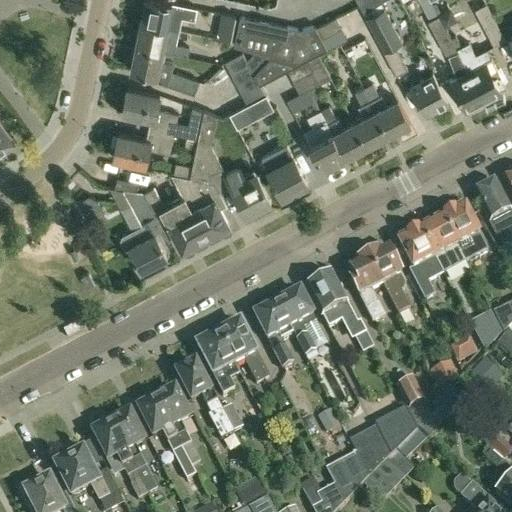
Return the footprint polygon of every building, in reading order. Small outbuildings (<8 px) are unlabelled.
[(195,18),(195,17),(197,7),(163,0),(144,0),(141,21),(178,29),(181,15),(195,18)] [(356,0),(363,13),(373,7),(369,0),(356,0)] [(437,9),(432,0),(420,0),(427,14),(437,9)] [(373,7),(363,13),(384,50),(383,50),(396,73),(407,67),(395,44),(401,40),(384,9),(384,10),(380,3),(373,7)] [(494,44),(505,39),(487,3),(476,9),(494,44)] [(217,37),(232,40),(237,15),(222,12),(217,37)] [(455,35),(451,38),(440,15),(428,21),(445,55),(457,49),(461,47),(455,35)] [(329,47),(324,37),(318,26),(314,29),(312,24),(299,28),(242,16),(236,46),(252,51),(272,57),(296,64),(308,58),(329,47)] [(324,37),(340,28),(335,18),(318,26),(324,37)] [(175,43),(178,29),(141,21),(136,45),(162,50),(187,56),(189,46),(175,43)] [(324,37),(329,47),(346,38),(340,28),(324,37)] [(486,48),(476,53),(470,42),(458,49),(471,68),(468,70),(484,101),(501,92),(500,88),(505,85),(491,58),(486,48)] [(157,75),(162,50),(136,45),(131,69),(157,75)] [(249,62),(247,58),(246,59),(242,51),(224,62),(229,72),(249,62)] [(255,71),(272,57),(252,51),(247,58),(249,62),(229,72),(236,83),(255,71)] [(484,101),(468,70),(459,52),(448,55),(456,76),(450,79),(466,110),(484,101)] [(288,69),(296,64),(272,57),(255,71),(236,83),(241,94),(259,83),(288,69)] [(301,73),(313,67),(308,58),(296,64),(288,69),(299,92),(308,87),(301,73)] [(301,73),(308,87),(320,81),(313,67),(301,73)] [(200,82),(171,70),(166,84),(194,95),(200,82)] [(410,85),(426,113),(448,102),(433,73),(413,84),(410,85)] [(363,87),(388,133),(410,122),(398,98),(376,109),(371,99),(379,95),(373,82),(363,87)] [(247,105),(266,95),(259,83),(241,94),(247,105)] [(149,128),(174,133),(178,113),(157,108),(160,93),(127,87),(122,112),(151,117),(149,128)] [(366,145),(388,133),(363,87),(355,91),(362,103),(359,105),(365,115),(354,121),(366,145)] [(267,94),(266,95),(247,105),(244,107),(252,121),(275,108),(267,94)] [(192,105),(191,113),(202,118),(203,109),(192,105)] [(366,145),(354,121),(344,127),(338,116),(336,118),(329,105),(320,110),(345,156),(366,145)] [(211,181),(213,174),(223,169),(212,147),(219,116),(203,109),(202,118),(190,177),(211,181)] [(323,168),(345,156),(320,110),(308,116),(315,129),(305,134),(310,144),(323,168)] [(0,154),(6,150),(3,147),(15,138),(0,119),(0,154)] [(170,153),(174,133),(149,128),(146,138),(118,132),(113,157),(145,164),(148,148),(170,153)] [(277,149),(262,156),(268,169),(282,195),(307,182),(294,156),(287,143),(277,149)] [(231,186),(246,214),(271,201),(256,172),(242,180),(236,168),(225,174),(231,185),(231,186)] [(171,173),(184,196),(207,238),(220,231),(219,228),(228,223),(220,208),(227,204),(215,182),(211,181),(190,177),(171,173)] [(505,179),(502,181),(511,199),(511,173),(507,176),(505,179)] [(118,177),(116,187),(139,191),(141,181),(118,177)] [(478,194),(475,195),(490,224),(489,224),(501,247),(511,241),(511,240),(511,214),(511,213),(496,184),(486,189),(483,188),(478,190),(478,194)] [(207,238),(184,196),(165,206),(154,186),(144,191),(163,228),(167,238),(175,234),(182,248),(192,243),(193,245),(207,238)] [(144,191),(139,191),(116,187),(115,193),(134,229),(123,235),(121,242),(125,248),(128,246),(141,269),(167,255),(155,232),(163,228),(144,191)] [(442,218),(457,247),(466,264),(488,252),(480,236),(480,235),(465,206),(454,212),(450,211),(447,213),(445,216),(442,218)] [(466,264),(457,247),(442,218),(420,230),(435,259),(444,275),(466,264)] [(444,275),(435,259),(420,230),(417,231),(413,230),(410,232),(409,236),(398,242),(413,271),(410,273),(426,303),(436,298),(429,283),(444,275)] [(406,283),(405,282),(387,248),(380,252),(380,251),(377,253),(375,252),(371,254),(370,256),(368,257),(383,286),(399,316),(411,310),(402,293),(403,292),(404,291),(405,289),(406,288),(406,287),(406,285),(406,283)] [(372,292),(383,286),(368,257),(365,259),(364,258),(358,261),(358,263),(356,263),(357,265),(350,268),(357,283),(353,286),(371,320),(383,314),(372,292)] [(89,272),(81,276),(87,288),(95,284),(89,272)] [(332,276),(307,289),(322,318),(336,310),(347,331),(358,325),(332,276)] [(300,293),(277,305),(289,326),(294,336),(294,335),(306,358),(316,353),(304,330),(317,324),(300,293)] [(511,325),(511,303),(493,314),(503,333),(504,334),(511,325)] [(282,342),(294,336),(289,326),(277,305),(255,317),(283,370),(294,364),(282,342)] [(487,341),(503,333),(493,314),(477,322),(487,341)] [(268,379),(265,373),(256,355),(240,325),(231,330),(230,327),(217,333),(235,366),(246,361),(258,384),(268,379)] [(511,335),(507,331),(496,343),(511,357),(511,335)] [(240,375),(235,366),(217,333),(205,340),(207,343),(198,347),(223,396),(235,390),(230,380),(240,375)] [(366,334),(356,340),(363,354),(374,348),(366,334)] [(470,345),(455,353),(461,363),(476,355),(470,345)] [(481,359),(469,372),(490,391),(502,378),(481,359)] [(450,363),(429,374),(438,392),(460,380),(450,363)] [(234,433),(223,412),(212,391),(210,392),(195,364),(177,374),(192,403),(202,398),(207,407),(207,408),(211,415),(208,417),(221,441),(235,434),(234,433)] [(417,428),(431,413),(414,381),(397,391),(406,408),(417,428)] [(181,425),(190,420),(175,391),(157,401),(165,417),(183,450),(186,457),(191,467),(201,462),(181,425)] [(173,455),(183,450),(165,417),(157,401),(138,410),(153,439),(163,434),(173,455)] [(416,429),(427,440),(453,412),(442,401),(431,413),(417,428),(416,429)] [(245,428),(239,417),(234,406),(223,412),(234,433),(245,428)] [(416,429),(417,428),(406,408),(374,425),(376,429),(391,456),(416,429)] [(330,411),(318,418),(327,433),(339,426),(330,411)] [(157,490),(146,469),(136,448),(145,444),(130,415),(111,424),(137,473),(148,495),(157,490)] [(148,495),(137,473),(111,424),(93,434),(108,463),(117,458),(139,500),(148,495)] [(369,479),(387,460),(391,456),(376,429),(350,442),(357,455),(369,479)] [(408,461),(427,440),(416,429),(391,456),(387,460),(408,478),(417,469),(408,461)] [(511,453),(511,448),(490,429),(482,438),(506,459),(511,453)] [(82,453),(56,467),(72,496),(91,486),(99,502),(104,511),(106,511),(124,503),(119,492),(107,470),(98,475),(94,468),(91,470),(82,453)] [(511,508),(511,471),(493,454),(488,459),(502,472),(501,473),(500,474),(499,477),(498,479),(498,480),(498,482),(498,485),(498,486),(498,488),(500,490),(496,495),(511,508)] [(364,485),(369,479),(357,455),(327,471),(335,487),(345,505),(364,485)] [(191,467),(186,457),(177,462),(187,481),(196,476),(191,467)] [(388,499),(408,478),(387,460),(369,479),(364,485),(375,496),(380,491),(388,499)] [(75,511),(62,487),(55,491),(49,479),(41,484),(38,478),(23,486),(26,492),(24,492),(34,511),(75,511)] [(254,480),(234,491),(245,511),(265,500),(254,480)] [(314,480),(300,487),(313,511),(322,506),(318,496),(321,494),(314,480)] [(502,511),(503,511),(473,485),(462,498),(477,511),(502,511)] [(313,511),(338,511),(345,505),(335,487),(321,494),(318,496),(322,506),(313,511)] [(274,511),(268,499),(249,510),(250,511),(274,511)]
